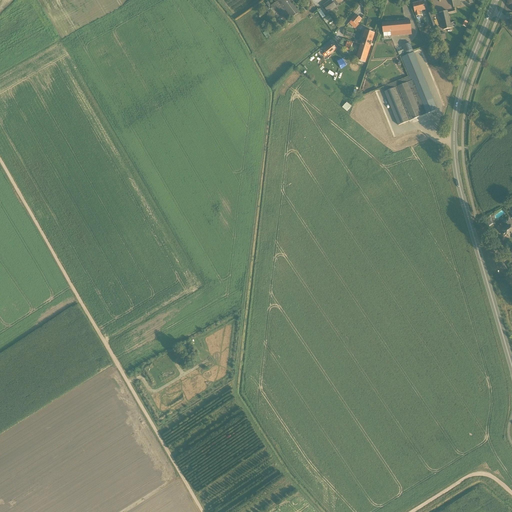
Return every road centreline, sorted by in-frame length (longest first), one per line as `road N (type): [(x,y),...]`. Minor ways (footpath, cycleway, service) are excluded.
road 1 (track): [(201,511),(0,162)]
road 2 (tertiary): [(511,366),(456,171),(454,137),(458,95),(494,0)]
